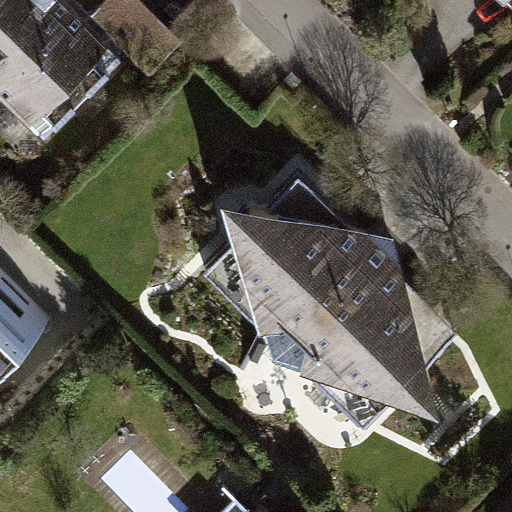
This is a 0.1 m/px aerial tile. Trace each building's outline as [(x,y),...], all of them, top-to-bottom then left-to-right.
[(0,0),(0,84),(73,13),(59,0),(0,0)] [(121,62),(106,47),(115,37),(149,72),(177,45),(133,0),(113,0),(86,27),(73,13),(0,84),(0,109),(36,146),(121,62)] [(452,338),(404,290),(393,244),(350,234),(300,182),(267,213),(224,203),(234,246),(202,277),(253,330),(264,374),(307,385),(353,433),(382,405),(437,420),(423,365),(452,338)] [(0,377),(53,325),(0,271),(0,377)] [(256,511),(273,511),(265,503),(256,511)]
